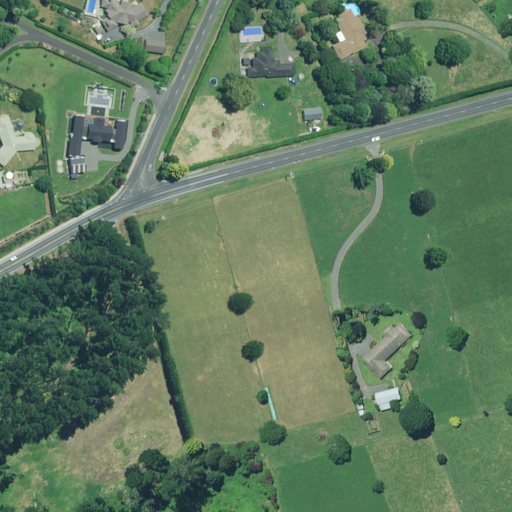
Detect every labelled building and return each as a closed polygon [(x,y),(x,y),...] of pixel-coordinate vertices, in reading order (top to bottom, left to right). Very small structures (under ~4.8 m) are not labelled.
[(131,8),(132,4),(120,2),(119,6),(115,0),(105,0),(100,3),(106,15),(105,16),(105,17),(100,20),(106,32),(119,24),(127,25),(128,22),(130,22),(130,26),(138,26),(138,21),(148,16),(141,3),(131,8)] [(359,27),(350,9),(333,18),(340,32),(335,34),(339,43),(332,47),(339,60),(352,53),(352,54),(365,48),(362,41),(366,40),(363,35),(365,33),(361,25),(359,27)] [(163,42),(145,40),(143,52),(162,54),(163,42)] [(271,61),(271,49),(262,49),(262,52),(256,53),(256,58),(252,58),(252,68),(247,68),(247,77),(294,77),(294,64),(279,65),(278,61),(271,61)] [(322,118),(320,108),(303,111),(304,121),(322,118)] [(16,151),(34,150),(34,135),(15,136),(8,116),(0,119),(0,139),(1,140),(3,145),(0,148),(0,163),(4,167),(16,151)] [(410,339),(398,326),(395,329),(394,327),(385,335),(387,337),(363,360),(382,379),(393,368),(387,361),(410,339)] [(403,400),(400,388),(377,394),(380,405),(382,405),(384,411),(396,407),(395,402),(403,400)]
